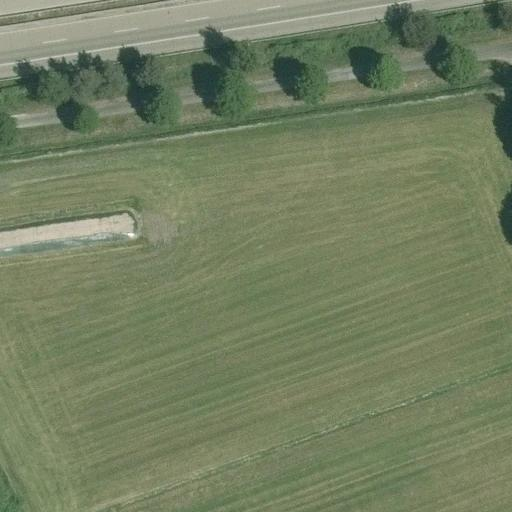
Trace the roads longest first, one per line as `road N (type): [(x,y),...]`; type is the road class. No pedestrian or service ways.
road 1 (residential): [(0,128),(511,52)]
road 2 (motorway): [(0,59),(375,0)]
